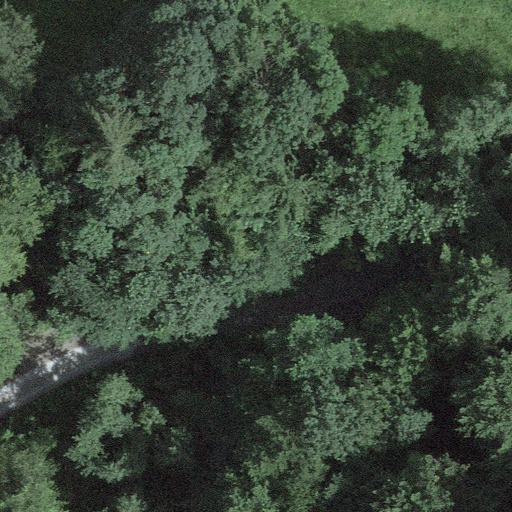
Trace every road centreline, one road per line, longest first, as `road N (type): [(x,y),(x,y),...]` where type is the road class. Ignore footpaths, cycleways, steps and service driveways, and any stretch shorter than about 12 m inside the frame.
road 1 (residential): [(511,232),(346,304),(95,354),(0,403)]
road 2 (track): [(61,0),(511,107)]
